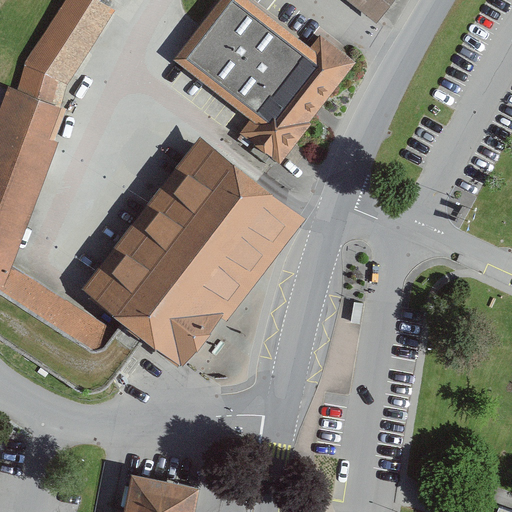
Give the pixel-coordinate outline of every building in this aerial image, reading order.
[(108,328),(12,272),(62,145),(52,142),(64,111),(54,107),(60,82),(69,88),(118,13),(97,0),(68,0),(24,68),(19,93),(10,89),(0,114),(0,287),(1,287),(0,288),(0,295),(95,350),(108,328)] [(311,51),(248,0),(225,0),(177,59),(252,120),(241,133),(281,166),(315,125),(311,122),(357,66),(323,37),(311,51)] [(350,0),(383,24),(400,0),(350,0)] [(205,136),(86,289),(189,369),(308,215),(205,136)] [(71,511),(107,511),(116,467),(82,462),(71,511)] [(203,511),(208,487),(136,472),(127,511),(203,511)]
